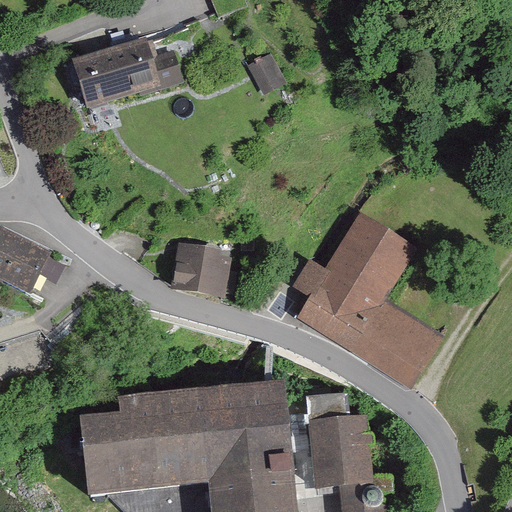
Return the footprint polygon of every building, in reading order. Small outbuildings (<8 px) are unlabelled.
[(251,8),(247,0),(209,0),(218,21),(251,8)] [(158,42),(79,65),(94,114),(188,87),(178,53),(166,57),(158,42)] [(290,83),(274,55),(248,69),(264,97),(290,83)] [(421,251),(365,217),(335,268),(326,263),(306,296),(319,304),(307,324),(414,389),(444,341),(387,307),(421,251)] [(73,255),(6,225),(0,237),(0,274),(53,299),(73,255)] [(250,251),(191,243),(184,293),(243,301),(250,251)] [(18,291),(0,283),(0,330),(2,331),(18,291)] [(104,308),(93,296),(45,338),(56,351),(104,308)] [(284,400),(118,420),(119,440),(80,444),(88,511),(297,511),(287,416),(284,400)] [(350,406),(305,411),(307,429),(303,430),(304,442),(311,441),(317,507),(347,505),(347,511),(382,511),(381,500),(392,498),(391,488),(376,490),(370,428),(353,430),(350,406)]
